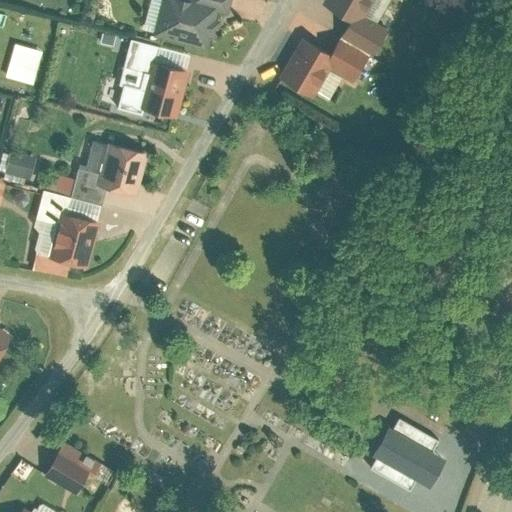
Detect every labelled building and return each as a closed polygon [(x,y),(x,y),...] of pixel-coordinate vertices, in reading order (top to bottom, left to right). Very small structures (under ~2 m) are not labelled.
[(164,0),(156,30),(213,45),(223,7),(197,0),(164,0)] [(323,0),(350,15),(341,30),(374,49),(388,24),(367,12),(373,0),(323,0)] [(313,92),(329,64),(354,78),(369,52),(339,34),(330,50),(300,33),(278,72),(313,92)] [(31,81),(39,48),(11,41),(2,74),(31,81)] [(137,103),(178,113),(190,63),(149,54),(137,103)] [(98,180),(137,191),(149,149),(110,138),(98,180)] [(28,177),(32,153),(7,149),(3,173),(28,177)] [(49,254),(89,265),(102,215),(62,205),(49,254)] [(0,353),(12,332),(0,325),(0,353)] [(444,455),(386,423),(369,453),(427,486),(444,455)] [(101,462),(63,440),(57,451),(95,473),(101,462)] [(56,452),(42,476),(75,494),(89,471),(56,452)]
